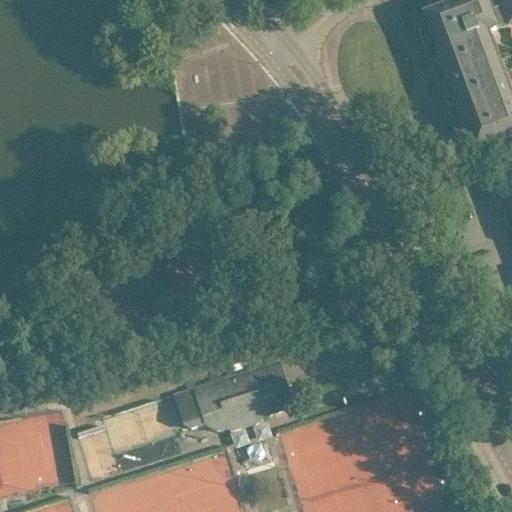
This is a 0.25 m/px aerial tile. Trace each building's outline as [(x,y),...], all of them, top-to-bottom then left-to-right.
[(462,120),(470,141),(475,153),(484,149),(511,138),(500,106),(488,73),(475,39),(485,36),(496,32),(508,30),(511,29),(511,0),(503,0),(505,10),(490,15),(483,0),(477,0),(434,16),(425,19),(429,31),(438,53),(450,87),(462,120)] [(335,255),(318,264),(324,274),(341,265),(335,255)] [(162,334),(159,322),(199,309),(189,278),(147,291),(148,292),(126,299),(129,306),(99,315),(116,371),(169,355),(163,335),(166,334),(166,332),(162,334)] [(93,283),(70,289),(75,306),(97,300),(93,283)] [(26,311),(27,321),(14,322),(16,354),(37,353),(34,311),(26,311)] [(84,339),(96,335),(91,319),(78,323),(84,339)] [(173,399),(182,428),(191,432),(207,428),(218,433),(228,430),(233,433),(261,424),(263,419),(283,413),(289,401),(278,366),(194,392),(185,395),(173,399)]
